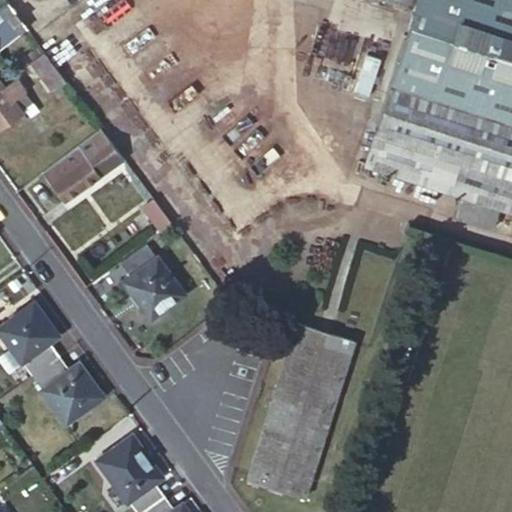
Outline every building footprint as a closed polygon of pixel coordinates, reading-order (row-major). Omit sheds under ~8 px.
[(0,0),(0,10),(8,4),(5,0),(0,0)] [(353,159),(464,195),(501,206),(511,209),(511,0),(388,0),(402,4),(353,159)] [(0,51),(28,31),(8,4),(0,10),(0,51)] [(67,86),(42,51),(32,58),(36,64),(33,66),(54,95),(67,86)] [(0,132),(22,117),(12,102),(21,97),(25,93),(16,81),(3,90),(0,85),(0,132)] [(12,102),(22,117),(24,119),(32,112),(21,97),(12,102)] [(101,133),(43,175),(64,204),(122,161),(101,133)] [(501,206),(464,195),(457,216),(494,228),(501,206)] [(158,235),(170,226),(153,202),(141,210),(158,235)] [(142,246),(118,264),(125,274),(119,279),(150,319),(185,295),(153,254),(150,256),(142,246)] [(384,283),(388,284),(396,259),(363,249),(343,317),(372,325),(384,283)] [(24,364),(33,377),(57,360),(47,346),(57,339),(33,306),(0,330),(0,339),(19,366),(24,364)] [(348,340),(289,322),(242,474),(302,492),(348,340)] [(57,360),(33,377),(44,391),(41,394),(64,427),(101,401),(77,368),(67,374),(57,360)] [(138,511),(147,511),(164,500),(152,484),(160,479),(130,439),(96,462),(127,504),(131,501),(138,511)] [(373,460),(364,457),(348,508),(357,511),(373,460)] [(175,511),(172,511),(164,500),(147,511),(184,511),(181,508),(175,511)]
